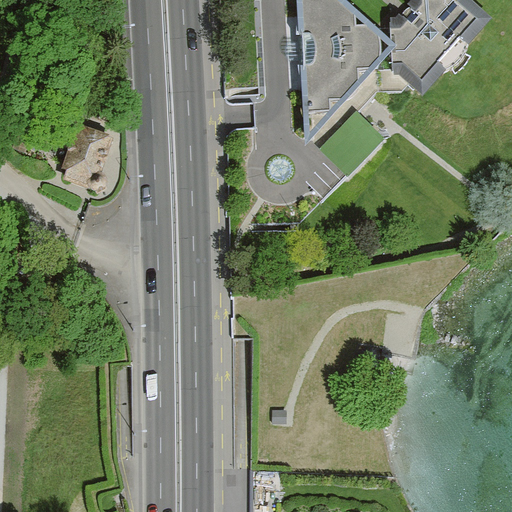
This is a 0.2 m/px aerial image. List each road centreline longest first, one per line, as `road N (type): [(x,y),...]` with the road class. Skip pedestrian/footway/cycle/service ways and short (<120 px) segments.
road 1 (primary): [(145,0),(161,511)]
road 2 (primary): [(202,511),(187,0)]
